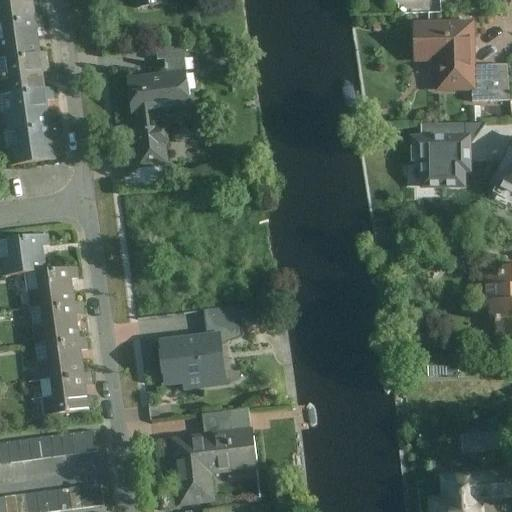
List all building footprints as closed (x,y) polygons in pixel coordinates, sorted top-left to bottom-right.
[(0,0),(0,22),(35,18),(32,0),(0,0)] [(131,0),(133,11),(171,6),(170,0),(131,0)] [(0,22),(0,59),(39,55),(36,31),(44,29),(43,17),(35,18),(0,22)] [(415,26),(416,61),(417,61),(417,53),(438,53),(439,91),(473,90),(474,90),(473,67),(472,25),(415,26)] [(166,76),(185,74),(182,45),(155,48),(157,62),(164,61),(166,76)] [(0,59),(0,97),(45,91),(43,73),(49,72),(47,54),(39,55),(0,59)] [(166,76),(127,80),(137,171),(169,168),(164,128),(151,129),(149,116),(189,112),(185,74),(166,76)] [(0,97),(0,111),(3,133),(51,126),(47,102),(54,101),(52,89),(45,91),(0,97)] [(3,133),(9,169),(56,162),(52,138),(58,136),(56,125),(51,126),(3,133)] [(412,138),(413,163),(423,163),(423,189),(465,188),(465,172),(470,172),(470,151),(467,151),(467,137),(465,137),(465,125),(422,126),(422,139),(412,138)] [(511,150),(493,186),(511,196),(511,150)] [(33,275),(46,274),(42,249),(50,248),(48,237),(0,242),(0,277),(0,280),(33,275)] [(29,312),(38,311),(74,305),(71,282),(79,280),(77,269),(46,274),(33,275),(36,293),(27,294),(29,312)] [(511,273),(480,272),(477,337),(511,338),(511,273)] [(34,348),(43,347),(80,342),(76,317),(84,316),(82,304),(74,305),(38,311),(41,330),(32,331),(34,348)] [(208,316),(211,341),(222,339),(223,344),(246,341),(242,311),(208,316)] [(39,384),(48,383),(85,378),(82,352),(89,351),(87,340),(80,342),(43,347),(46,364),(37,365),(39,384)] [(171,346),(176,391),(227,386),(223,344),(222,340),(211,341),(171,346)] [(42,401),(44,419),(89,414),(86,388),(93,387),(91,377),(85,378),(48,383),(50,401),(42,401)] [(95,431),(0,443),(0,464),(98,452),(95,431)] [(252,433),(170,441),(177,511),(215,506),(212,477),(256,473),(252,433)] [(454,458),(415,502),(426,511),(497,511),(505,503),(454,458)] [(104,484),(0,497),(0,511),(62,511),(107,506),(104,484)]
